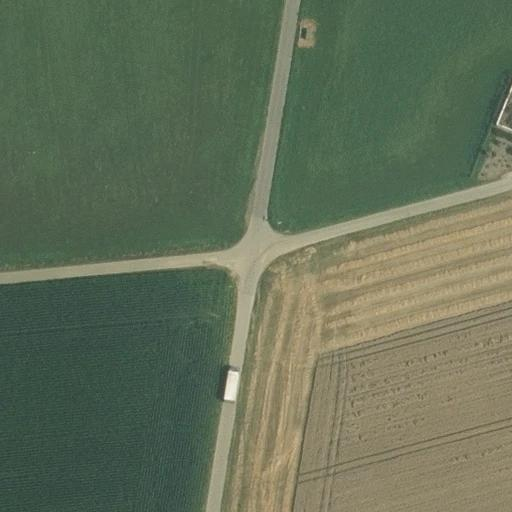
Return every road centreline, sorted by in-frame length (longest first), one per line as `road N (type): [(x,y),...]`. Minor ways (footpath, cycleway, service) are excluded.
road 1 (track): [(0,280),(249,254),(511,184)]
road 2 (track): [(293,0),(210,511)]
